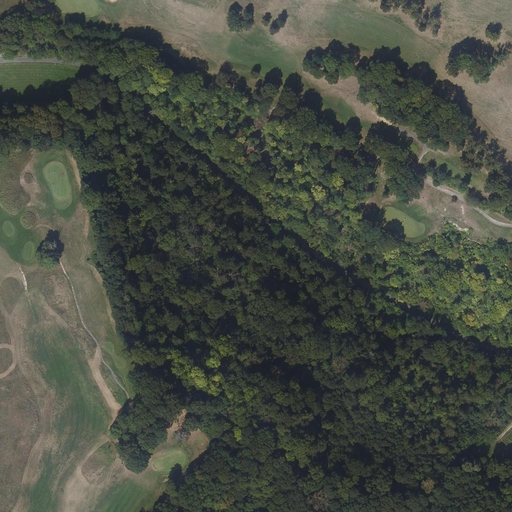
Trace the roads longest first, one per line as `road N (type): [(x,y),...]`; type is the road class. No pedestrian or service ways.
road 1 (unclassified): [(511,351),(461,336),(340,274),(115,81),(80,66),(0,59)]
road 2 (track): [(0,58),(95,43),(159,47),(181,55),(227,101),(431,183),(511,226)]
road 3 (track): [(477,456),(429,481),(304,480),(263,511)]
